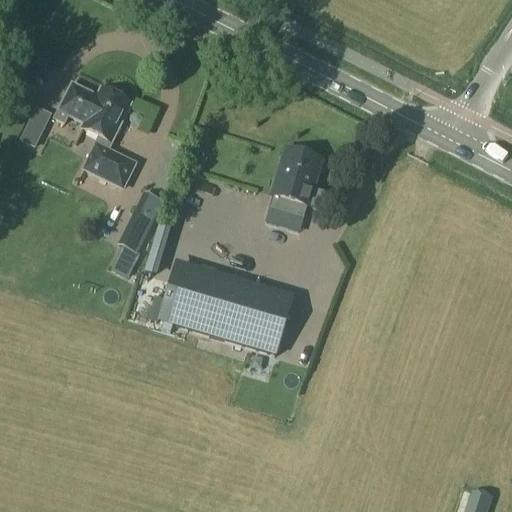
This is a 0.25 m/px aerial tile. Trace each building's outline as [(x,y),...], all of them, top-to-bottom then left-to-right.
[(58,117),(54,126),(65,131),(70,122),(82,129),(79,134),(98,143),(82,175),(120,194),(132,170),(104,157),(128,109),(99,95),(95,103),(70,91),(57,116),(58,117)] [(31,114),(35,109),(36,102),(33,98),(29,98),(25,101),(25,109),(27,114),(31,114)] [(37,113),(21,147),(36,154),(52,120),(37,113)] [(304,194),(312,165),(281,156),(268,202),(269,202),(266,213),(296,222),(299,211),(312,215),(317,198),(304,194)] [(142,202),(119,251),(139,261),(162,212),(142,202)] [(289,305),(174,271),(157,327),(273,361),(289,305)] [(281,351),(274,373),(296,380),(302,357),(281,351)]
